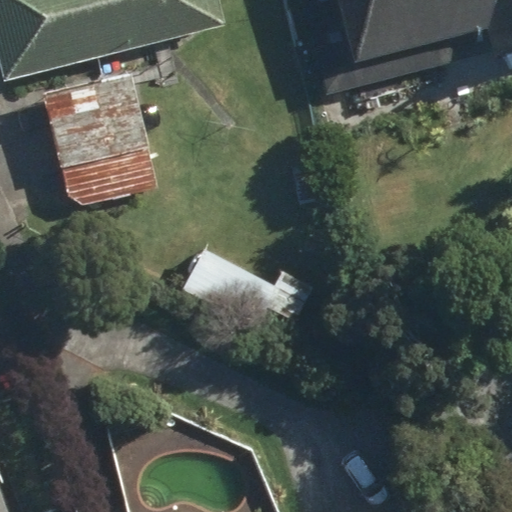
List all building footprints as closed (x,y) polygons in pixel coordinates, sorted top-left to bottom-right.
[(0,0),(0,72),(0,75),(218,19),(213,0),(0,0)] [(511,0),(328,0),(342,54),(493,18),(498,41),(511,37),(511,0)] [(122,68),(34,92),(65,203),(152,179),(122,68)] [(317,160),(286,169),(308,240),(339,230),(317,160)] [(294,321),(315,283),(281,264),(271,283),(201,244),(178,286),(243,322),(256,300),(294,321)] [(379,511),(377,501),(333,511),(379,511)]
